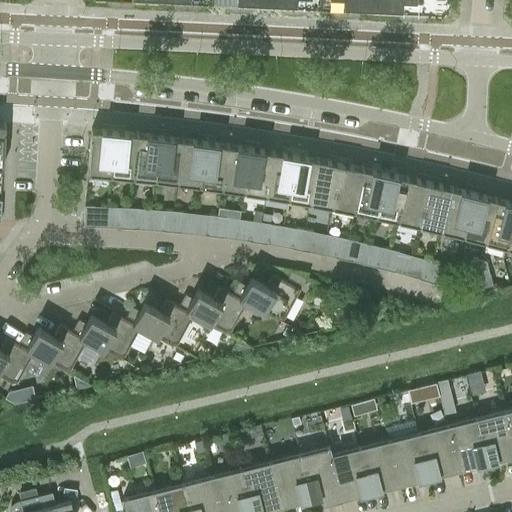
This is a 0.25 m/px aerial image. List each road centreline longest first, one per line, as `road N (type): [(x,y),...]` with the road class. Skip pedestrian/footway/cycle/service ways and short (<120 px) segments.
road 1 (unclassified): [(51,74),(263,96),(468,138)]
road 2 (unclassified): [(477,60),(56,39)]
road 3 (residential): [(219,245),(179,270),(0,307)]
road 4 (residential): [(34,233),(219,245)]
road 5 (residential): [(219,245),(397,283)]
road 6 (residential): [(34,233),(46,212),(51,74)]
